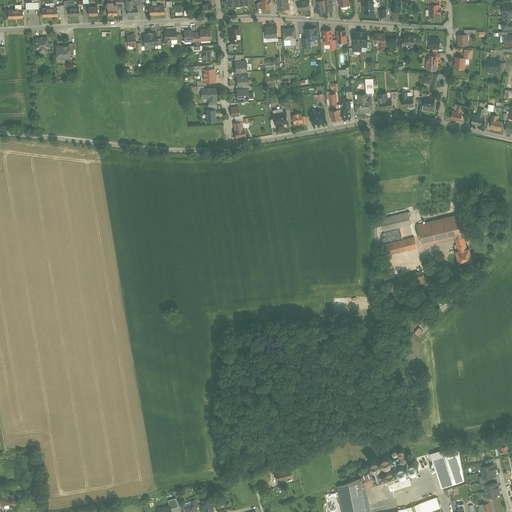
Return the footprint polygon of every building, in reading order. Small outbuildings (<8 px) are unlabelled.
[(73,0),(74,0),(67,1),(67,7),(67,8),(69,8),(69,16),(79,16),(78,7),(74,7),(74,2),(78,2),(78,1),(77,0),(73,0)] [(132,0),(125,0),(126,8),(127,7),(128,15),(138,15),(137,5),(137,4),(136,4),(136,0),(132,0)] [(270,0),(262,0),(263,3),(261,3),(262,9),(270,8),(269,1),(271,1),(270,0)] [(287,0),(278,0),(279,10),(288,10),(287,0)] [(304,1),(303,0),(298,0),(298,3),(299,11),(310,10),(309,1),(304,1)] [(317,2),(316,2),(317,8),(317,13),(325,13),(324,0),(323,0),(324,1),(317,2)] [(326,0),(324,0),(325,13),(325,12),(332,11),(332,6),(331,0),(326,0)] [(363,0),(364,1),(363,1),(364,8),(363,8),(364,14),(374,13),(374,5),(378,5),(378,4),(379,4),(379,2),(378,3),(377,0),(363,0)] [(402,0),(391,0),(391,11),(402,10),(402,0)] [(113,3),(108,3),(107,5),(107,7),(108,8),(109,13),(108,13),(108,14),(109,15),(109,16),(110,16),(112,16),(118,16),(117,5),(114,6),(114,4),(113,3)] [(210,4),(201,5),(202,13),(211,12),(210,4)] [(429,5),(428,5),(429,10),(430,11),(430,17),(440,17),(440,13),(441,13),(441,9),(440,9),(439,5),(436,5),(429,5)] [(511,5),(503,6),(502,14),(503,14),(503,18),(508,18),(508,14),(511,13),(511,5)] [(97,7),(88,8),(89,16),(98,15),(97,7)] [(164,7),(157,7),(157,15),(165,15),(164,7)] [(508,18),(503,18),(503,21),(502,21),(502,30),(511,29),(511,21),(507,22),(508,18)] [(277,27),(265,28),(266,33),(266,39),(263,39),(264,43),(278,42),(278,40),(277,38),(278,38),(277,27)] [(239,28),(230,29),(231,43),(240,42),(239,28)] [(294,29),(283,30),(284,41),(295,40),(294,29)] [(315,29),(305,30),(306,39),(306,41),(309,40),(316,39),(316,36),(317,36),(317,32),(316,32),(315,29)] [(210,30),(200,30),(200,33),(201,40),(210,39),(210,40),(211,40),(210,30)] [(331,31),(329,31),(329,30),(325,30),(325,31),(323,32),(324,45),(330,44),(332,44),(332,41),(331,31)] [(176,31),(164,32),(165,44),(171,44),(171,39),(177,39),(177,34),(176,31)] [(192,31),(184,31),(185,41),(192,41),(193,41),(192,33),(192,31)] [(345,32),(337,32),(338,40),(338,43),(340,43),(342,44),(344,44),(346,43),(345,32)] [(367,33),(354,33),(353,52),(361,52),(361,47),(366,47),(367,43),(367,33)] [(131,35),(127,35),(128,48),(130,49),(132,49),(134,48),(134,46),(136,45),(135,35),(133,34),(132,34),(131,35)] [(385,35),(375,34),(374,43),(384,43),(385,43),(385,35)] [(464,35),(458,35),(458,46),(468,46),(468,35),(464,35)] [(408,36),(404,36),(403,44),(402,44),(402,49),(409,49),(409,48),(413,48),(414,36),(413,36),(413,37),(408,37),(408,36)] [(47,38),(42,38),(40,38),(40,39),(36,39),(36,45),(35,45),(35,49),(39,49),(40,52),(46,51),(46,48),(49,48),(49,44),(48,44),(47,38)] [(436,39),(434,39),(433,39),(430,39),(430,48),(439,49),(440,40),(437,40),(436,39)] [(69,46),(56,47),(57,57),(65,56),(65,59),(70,58),(70,55),(69,46)] [(210,51),(202,51),(201,52),(201,54),(202,55),(203,62),(211,61),(212,60),(212,58),(211,57),(210,51)] [(431,56),(428,56),(428,63),(426,63),(426,67),(428,67),(427,71),(436,71),(436,63),(438,63),(438,60),(438,57),(431,56)] [(464,58),(455,58),(454,69),(464,70),(465,59),(464,58)] [(241,62),(235,62),(235,72),(235,73),(242,72),(247,72),(246,61),(241,62)] [(432,78),(423,77),(423,83),(433,84),(432,87),(436,88),(438,75),(432,74),(432,78)] [(242,75),(237,76),(237,86),(243,86),(249,86),(248,75),(242,75)] [(373,79),(365,80),(366,94),(374,93),(374,89),(374,85),(373,79)] [(204,89),(201,89),(201,90),(202,99),(209,98),(210,103),(216,103),(216,98),(216,89),(204,89)] [(243,89),(236,89),(237,100),(244,100),(253,99),(253,93),(248,93),(248,89),(243,89)] [(336,93),(332,94),(331,92),(329,92),(329,94),(329,99),(330,104),(337,104),(336,93)] [(407,92),(402,93),(403,98),(403,107),(414,106),(413,98),(407,98),(407,92)] [(367,94),(359,95),(360,100),(355,101),(356,113),(372,112),(371,99),(367,100),(367,94)] [(386,100),(385,94),(380,95),(381,101),(380,101),(382,111),(387,110),(386,109),(392,108),(391,99),(386,100)] [(434,98),(424,97),(423,111),(434,112),(435,107),(433,106),(434,98)] [(238,107),(231,108),(232,118),(240,116),(238,107)] [(480,108),(478,116),(473,115),(471,124),(482,126),(484,118),(482,117),(483,115),(484,109),(480,108)] [(208,110),(206,110),(206,113),(207,113),(208,123),(216,123),(215,109),(208,110)] [(324,110),(317,111),(314,109),(311,113),(313,124),(327,122),(324,110)] [(340,109),(330,111),(332,121),(342,119),(340,111),(340,109)] [(343,110),(340,111),(342,119),(351,117),(349,109),(343,110)] [(455,112),(452,111),(450,119),(460,122),(462,113),(460,113),(455,112)] [(286,112),(282,113),(282,114),(274,115),(274,114),(273,114),(274,119),(275,125),(276,125),(280,124),(280,123),(288,122),(288,123),(286,112)] [(302,113),(293,115),(295,124),(303,123),(302,116),(302,113)] [(496,121),(491,120),(490,128),(501,130),(502,122),(498,121),(496,121)] [(241,122),(234,123),(235,130),(234,130),(236,139),(246,137),(244,128),(243,129),(241,122)] [(408,212),(380,219),(383,231),(411,224),(408,212)] [(461,214),(417,225),(422,246),(455,237),(463,235),(466,235),(461,214)] [(463,235),(455,237),(458,250),(456,251),(459,263),(464,262),(464,263),(468,262),(467,261),(472,260),(469,248),(467,248),(463,235)] [(414,237),(401,240),(403,247),(407,246),(407,249),(417,247),(414,237)] [(422,270),(405,276),(409,285),(426,279),(422,270)] [(458,444),(430,454),(441,486),(465,479),(458,444)] [(391,454),(389,454),(387,454),(386,455),(385,457),(384,458),(384,460),(385,462),(386,463),(387,464),(389,464),(391,464),(392,463),(393,462),(394,461),(394,459),(394,458),(394,456),(392,455),(391,454)] [(378,457),(376,457),(375,457),(373,458),(372,459),(372,461),(372,463),(372,464),(373,465),(375,466),(376,467),(378,467),(379,466),(381,465),(381,464),(382,462),(382,460),(381,459),(380,458),(378,457)] [(415,460),(413,460),(411,460),(410,461),(409,463),(408,464),(408,466),(409,468),(410,469),(411,470),(413,470),(415,470),(416,469),(417,468),(418,467),(418,465),(418,464),(417,462),(416,461),(415,460)] [(404,463),(402,463),(401,464),(399,465),(398,466),(398,468),(398,469),(398,471),(400,472),(401,473),(402,473),(404,473),(406,473),(407,471),(408,470),(408,469),(408,467),(407,465),(406,464),(404,463)] [(486,465),(481,466),(482,472),(494,469),(493,464),(486,465)] [(290,467),(274,471),(276,479),(293,475),(290,467)] [(393,467),(391,467),(390,467),(388,468),(387,470),(387,471),(387,473),(387,475),(388,476),(390,477),(391,477),(393,477),(394,476),(396,475),(396,474),(397,472),(397,471),(396,469),(395,468),(393,467)] [(494,469),(482,472),(483,478),(489,477),(496,475),(494,469)] [(382,470),(380,470),(379,471),(377,472),(376,473),(376,475),(376,476),(376,478),(377,479),(379,480),(380,480),(382,480),(383,480),(385,479),(385,477),(386,476),(386,474),(385,472),(384,471),(382,470)] [(373,472),(338,485),(343,511),(359,511),(372,510),(368,489),(376,486),(373,472)] [(393,478),(396,486),(419,480),(416,472),(404,476),(403,474),(393,478)] [(490,484),(485,485),(486,491),(498,488),(497,482),(490,484)] [(498,488),(486,491),(487,496),(492,495),(500,494),(498,488)] [(208,498),(200,500),(204,511),(205,511),(206,511),(208,511),(209,510),(213,509),(211,501),(210,497),(208,498)] [(442,511),(441,509),(437,497),(419,503),(422,511),(442,511)] [(178,506),(176,498),(168,500),(170,505),(171,508),(178,506)] [(490,501),(479,505),(481,511),(489,511),(493,511),(490,501)] [(422,511),(419,503),(407,508),(408,511),(422,511)]
